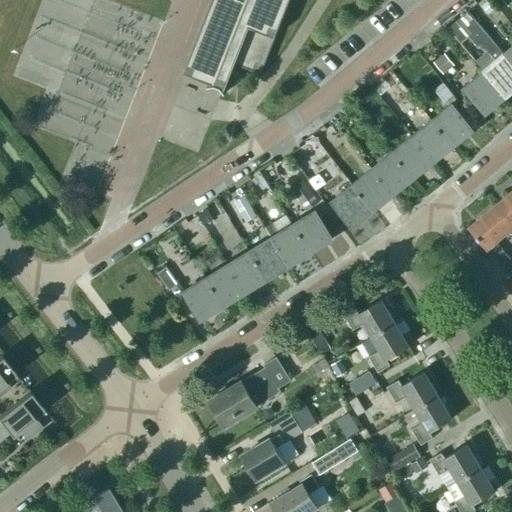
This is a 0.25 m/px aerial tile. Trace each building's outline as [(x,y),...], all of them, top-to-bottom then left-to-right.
[(212,0),(184,73),(211,84),(210,86),(208,86),(208,87),(215,86),(220,88),(225,94),(225,93),(224,91),(235,64),(261,74),(289,0),(212,0)] [(507,21),(498,10),(489,18),(498,28),(507,21)] [(484,71),(504,96),(511,89),(511,64),(503,55),(504,54),(467,12),(456,21),(478,47),(481,44),(495,61),(484,71)] [(511,47),(504,54),(503,55),(511,64),(511,47)] [(454,66),(444,54),(433,63),(443,75),(454,66)] [(485,112),(504,96),(484,71),(464,88),(485,112)] [(453,96),(443,84),(434,91),(444,103),(453,96)] [(402,104),(394,94),(384,102),(392,113),(402,104)] [(344,109),(351,119),(360,113),(352,103),(344,109)] [(431,121),(451,146),(472,130),(452,105),(431,121)] [(374,128),(384,119),(376,109),(366,118),(374,128)] [(411,137),(431,162),(451,146),(431,121),(411,137)] [(318,144),(313,135),(302,143),(307,151),(318,144)] [(391,153),(412,178),(431,162),(411,137),(391,153)] [(392,194),(412,178),(391,153),(371,169),(392,194)] [(326,162),(322,156),(309,165),(313,171),(308,175),(313,182),(334,168),(329,160),(326,162)] [(343,170),(349,165),(342,156),(336,160),(343,170)] [(351,185),(372,210),(392,194),(371,169),(351,185)] [(318,203),(302,179),(289,188),(305,212),(318,203)] [(351,227),(372,210),(351,185),(331,202),(351,227)] [(511,227),(511,191),(494,206),(511,227)] [(244,196),(234,203),(240,212),(246,223),(256,217),(244,196)] [(510,259),(496,242),(511,228),(511,227),(494,206),(469,228),(487,250),(488,250),(502,266),(510,259)] [(207,210),(198,215),(209,233),(217,229),(207,210)] [(293,225),(310,252),(332,238),(315,211),(293,225)] [(246,223),(240,212),(229,218),(236,229),(246,223)] [(265,229),(271,238),(288,265),(310,252),(293,225),(279,233),(273,224),(265,229)] [(249,252),(266,279),(288,265),(271,238),(249,252)] [(228,265),(244,292),(266,279),(249,252),(228,265)] [(206,278),(222,306),(244,292),(228,265),(206,278)] [(178,285),(167,268),(158,274),(170,291),(178,285)] [(200,319),(222,306),(206,278),(183,292),(200,319)] [(364,323),(372,337),(395,324),(381,300),(358,314),(355,308),(344,315),(352,330),(364,323)] [(395,324),(372,337),(380,351),(369,358),(378,373),(389,366),(386,360),(409,347),(395,324)] [(330,349),(319,330),(309,336),(321,355),(330,349)] [(15,374),(1,356),(0,356),(0,394),(9,387),(5,383),(15,374)] [(278,388),(290,381),(276,358),(264,365),(266,367),(242,382),(241,381),(209,401),(225,427),(238,419),(238,418),(281,393),(278,388)] [(343,389),(353,383),(343,365),(349,362),(346,358),(330,367),(343,389)] [(376,382),(371,373),(360,379),(366,388),(376,382)] [(407,396),(415,410),(438,396),(424,373),(401,386),(398,381),(387,388),(395,402),(407,396)] [(44,411),(30,393),(0,415),(0,436),(7,430),(12,436),(19,430),(26,439),(41,428),(34,419),(44,411)] [(354,393),(347,398),(358,416),(365,412),(354,393)] [(438,396),(415,410),(423,424),(412,430),(421,445),(432,438),(429,433),(452,419),(438,396)] [(270,439),(242,456),(257,480),(285,463),(276,448),(302,433),(317,424),(304,402),(289,411),(269,423),(277,436),(271,439),(270,439)] [(359,452),(351,439),(312,463),(320,476),(359,452)] [(420,456),(414,445),(385,462),(392,473),(420,456)] [(450,468),(458,482),(481,468),(467,445),(444,458),(441,453),(430,460),(438,475),(450,468)] [(428,467),(423,458),(411,465),(416,474),(428,467)] [(481,468),(458,482),(466,496),(455,503),(460,511),(472,511),(475,510),(472,505),(495,492),(481,468)] [(309,494),(319,488),(311,475),(300,481),(301,484),(271,503),(276,511),(310,511),(317,508),(309,494)] [(379,491),(387,503),(398,496),(391,484),(379,491)] [(120,511),(107,489),(94,497),(91,493),(83,498),(64,511),(120,511)]
